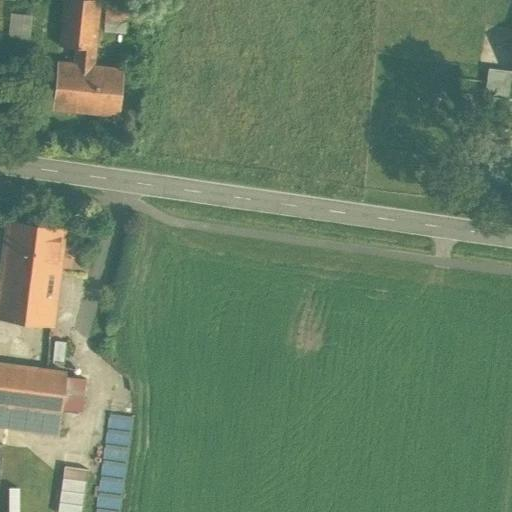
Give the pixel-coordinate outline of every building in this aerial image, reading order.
[(100,0),(65,0),(61,45),(77,46),(76,62),(94,64),(100,0)] [(131,1),(116,0),(106,0),(105,16),(129,18),(131,1)] [(76,62),(58,60),(53,108),(120,115),(124,67),(94,64),(76,62)] [(511,69),(489,67),(486,95),(493,96),(511,98),(511,96),(511,69)] [(511,98),(493,96),(489,127),(508,130),(511,98)] [(63,229),(10,221),(5,259),(58,267),(63,229)] [(4,264),(0,263),(0,278),(2,279),(0,296),(0,317),(51,325),(58,267),(5,259),(4,264)] [(67,372),(0,362),(0,423),(60,431),(67,372)]
